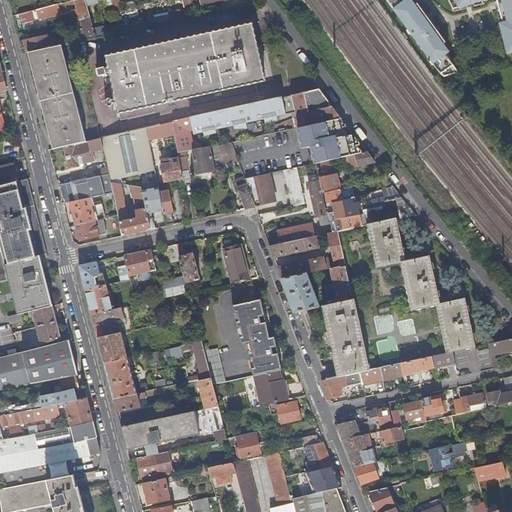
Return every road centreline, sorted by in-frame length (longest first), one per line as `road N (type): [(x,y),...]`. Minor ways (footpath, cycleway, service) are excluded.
road 1 (residential): [(511,311),(268,0)]
road 2 (residential): [(323,413),(247,220),(69,257)]
road 3 (residential): [(0,1),(69,257)]
road 4 (residential): [(69,257),(131,511)]
road 5 (unclassified): [(511,372),(323,413)]
